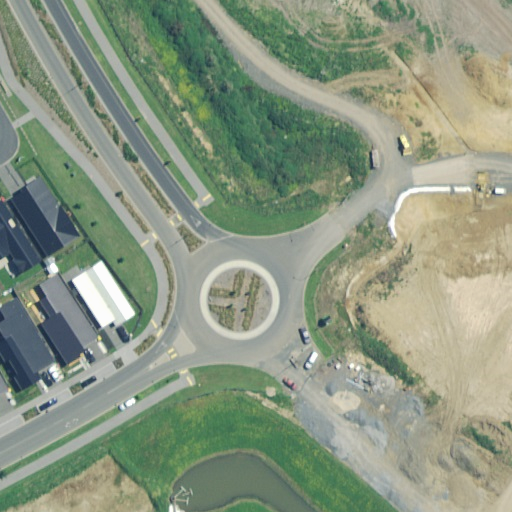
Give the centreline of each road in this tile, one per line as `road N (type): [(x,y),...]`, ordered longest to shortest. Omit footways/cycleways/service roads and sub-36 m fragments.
road 1 (secondary): [(189,281),(14,0)]
road 2 (secondary): [(45,0),(164,186),(231,244)]
road 3 (secondary): [(285,321),(354,401),(478,511)]
road 4 (secondary): [(431,511),(255,346)]
road 5 (unknown): [(352,214),(511,98)]
road 6 (unknown): [(445,143),(337,0)]
road 7 (tertiary): [(0,452),(131,379)]
